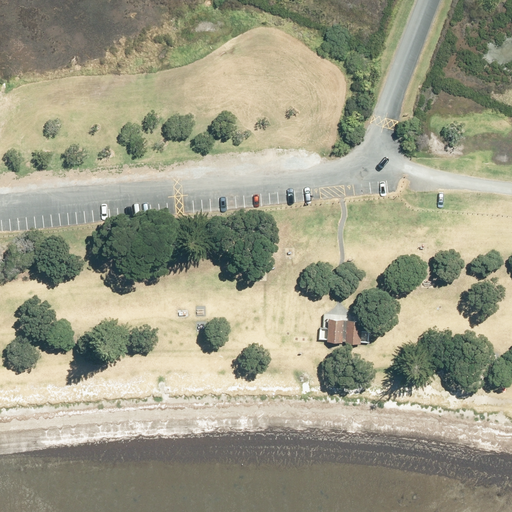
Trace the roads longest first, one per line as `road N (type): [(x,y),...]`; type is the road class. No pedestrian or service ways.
road 1 (unclassified): [(367,172),(431,0)]
road 2 (track): [(511,189),(367,172)]
